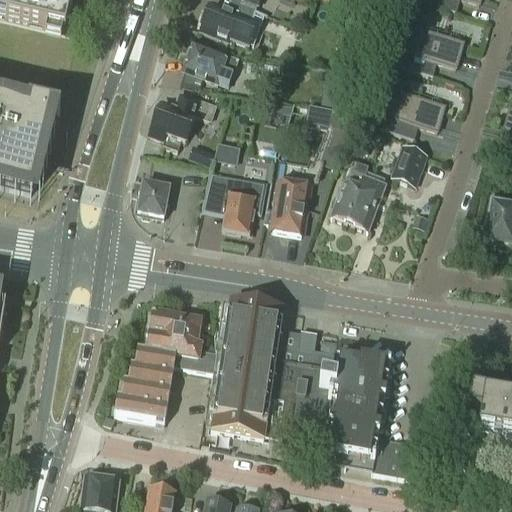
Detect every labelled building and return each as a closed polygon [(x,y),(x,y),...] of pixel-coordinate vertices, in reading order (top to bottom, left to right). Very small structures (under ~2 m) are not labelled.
[(0,0),(0,21),(64,36),(72,0),(0,0)] [(258,10),(262,0),(232,0),(229,8),(254,16),(256,9),(258,10)] [(363,0),(314,0),(314,2),(344,13),(346,9),(359,13),(363,0)] [(423,0),(421,8),(455,18),(459,5),(478,10),(480,4),(481,4),(482,0),(423,0)] [(253,49),(263,21),(265,22),(266,20),(254,16),(229,8),(224,18),(207,13),(205,19),(202,18),(198,31),(201,32),(199,38),(228,47),(229,44),(248,51),(249,48),(253,49)] [(374,68),(389,32),(361,21),(346,56),(374,68)] [(475,46),(487,49),(491,37),(479,33),(475,46)] [(401,59),(397,73),(432,82),(435,70),(454,75),(456,68),(458,69),(464,48),(419,35),(412,62),(401,59)] [(187,61),(182,76),(226,92),(236,65),(191,50),(190,53),(187,54),(185,59),(187,61)] [(352,117),(358,85),(338,82),(332,114),(352,117)] [(253,101),(272,103),(273,92),(254,90),(253,101)] [(383,122),(379,136),(413,146),(417,133),(436,138),(438,132),(439,132),(445,111),(401,99),(393,125),(383,122)] [(160,109),(149,142),(163,146),(161,152),(176,157),(179,147),(183,148),(192,121),(207,126),(212,113),(179,101),(175,114),(160,109)] [(0,191),(30,199),(50,116),(59,118),(59,116),(27,109),(26,110),(29,111),(28,115),(0,108),(0,191)] [(308,112),(305,129),(330,134),(330,137),(318,169),(336,175),(350,136),(341,135),(342,131),(345,131),(346,123),(343,123),(343,118),(308,112)] [(503,135),(501,142),(511,144),(511,115),(507,114),(501,135),(503,135)] [(402,153),(391,183),(413,191),(425,161),(402,153)] [(342,189),(329,223),(366,237),(384,191),(381,190),(383,184),(365,177),(366,173),(349,167),(341,189),(342,189)] [(276,200),(270,237),(300,241),(302,229),(304,229),(306,217),(304,216),(306,204),(304,204),(306,195),(281,190),(279,200),(276,200)] [(227,201),(221,236),(249,241),(255,206),(252,206),(254,193),(242,191),(240,203),(227,201)] [(133,195),(131,207),(140,208),(137,224),(164,229),(169,199),(142,194),(142,196),(133,195)] [(489,208),(483,247),(495,249),(498,254),(506,255),(510,252),(511,252),(511,251),(511,212),(499,210),(501,201),(491,200),(490,209),(489,208)] [(416,220),(412,231),(423,235),(427,224),(416,220)] [(219,375),(210,437),(264,445),(269,407),(283,409),(278,446),(325,454),(324,458),(372,466),(370,479),(426,487),(431,454),(377,445),(389,368),(334,359),(333,363),(312,360),(315,338),(299,336),(296,357),(276,354),(281,315),(276,314),(234,308),(222,306),(215,356),(216,357),(214,375),(219,375)] [(116,403),(113,421),(164,430),(175,361),(186,363),(184,375),(212,379),(215,359),(203,358),(202,365),(197,364),(199,351),(195,350),(199,326),(150,319),(144,356),(137,354),(134,371),(130,371),(127,387),(123,387),(120,404),(116,403)] [(471,397),(468,417),(480,419),(478,436),(511,441),(511,405),(483,400),(483,399),(471,397)] [(472,476),(469,492),(480,493),(483,478),(472,476)] [(85,482),(80,511),(114,511),(118,486),(85,482)] [(149,495),(145,511),(171,511),(174,499),(149,495)]
